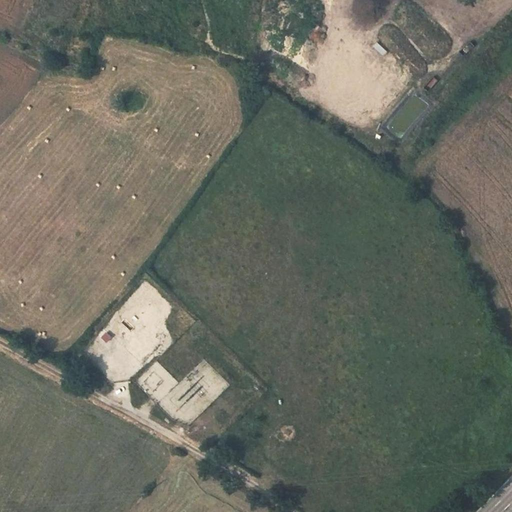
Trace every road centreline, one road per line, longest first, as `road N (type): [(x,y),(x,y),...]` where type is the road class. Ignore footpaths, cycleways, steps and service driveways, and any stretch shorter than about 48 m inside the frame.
road 1 (track): [(288,511),(244,477),(0,341)]
road 2 (track): [(345,0),(333,58),(382,111)]
